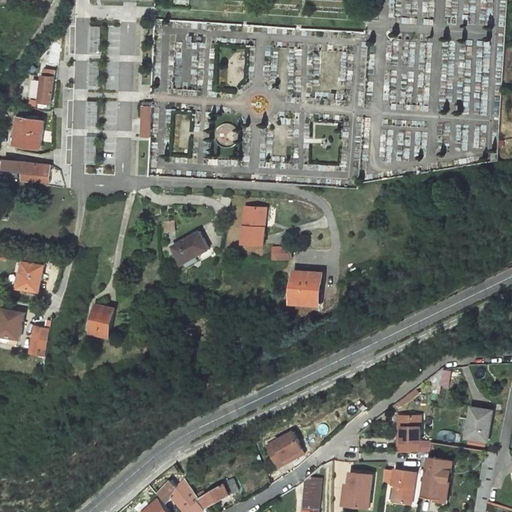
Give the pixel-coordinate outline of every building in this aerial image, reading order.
[(90,25),(89,54),(102,54),(103,26),(90,25)] [(51,109),(56,76),(45,75),(43,91),(42,101),(41,107),(51,109)] [(86,129),(99,129),(100,101),(87,101),(86,129)] [(153,106),(145,106),(144,124),(143,136),(151,136),(153,106)] [(30,118),(21,116),(16,144),(41,148),(45,121),(38,119),(38,116),(31,115),(30,118)] [(86,162),(98,163),(98,135),(86,135),(86,162)] [(24,175),(24,179),(50,182),(52,165),(19,161),(18,174),(24,175)] [(268,207),(247,207),(246,244),(267,244),(268,207)] [(175,231),(175,220),(165,221),(166,231),(175,231)] [(214,254),(202,231),(175,246),(184,264),(201,255),(203,260),(214,254)] [(294,259),(293,245),(274,246),(274,259),(294,259)] [(20,287),(38,291),(40,279),(43,280),(45,266),(25,262),(20,287)] [(322,303),(324,273),(297,271),(295,301),(322,303)] [(117,308),(97,305),(95,314),(97,314),(94,333),(111,336),(117,308)] [(24,327),(27,313),(1,308),(0,311),(0,341),(20,346),(22,338),(19,337),(21,327),(24,327)] [(49,355),(54,326),(37,323),(32,353),(49,355)] [(488,440),(494,410),(473,406),(468,437),(488,440)] [(403,428),(403,441),(402,441),(401,452),(420,452),(420,441),(422,441),(422,417),(402,417),(402,428),(403,428)] [(282,463),(298,451),(287,435),(263,452),(276,471),(284,465),(282,463)] [(450,459),(431,456),(424,496),(444,499),(447,480),(450,481),(452,470),(449,469),(450,459)] [(447,480),(444,499),(449,500),(456,460),(450,459),(449,469),(452,470),(450,481),(447,480)] [(487,511),(496,463),(484,461),(474,511),(487,511)] [(397,484),(395,500),(413,503),(418,471),(397,468),(395,483),(397,484)] [(395,470),(386,470),(385,483),(393,484),(395,470)] [(353,472),(349,505),(371,507),(375,475),(353,472)] [(207,495),(204,491),(198,495),(207,508),(239,489),(234,477),(224,482),(225,484),(207,495)] [(173,480),(160,493),(168,501),(173,497),(179,502),(187,511),(202,511),(207,508),(198,495),(186,478),(179,485),(173,480)] [(170,511),(160,499),(145,511),(170,511)]
